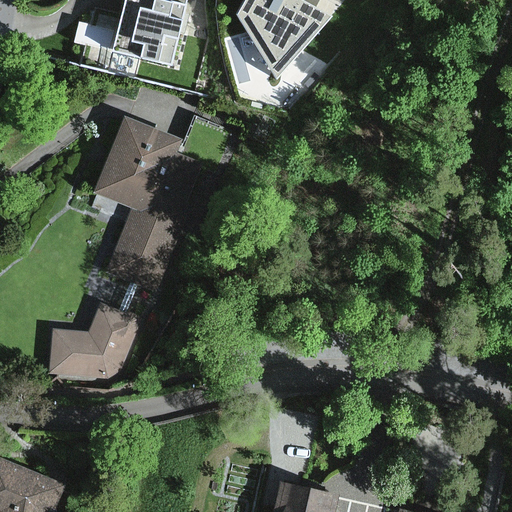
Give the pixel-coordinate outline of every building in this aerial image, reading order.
[(185,0),(123,0),(115,42),(161,52),(157,69),(192,76),(203,23),(181,19),(185,0)] [(236,0),(229,15),(274,79),(335,16),(319,4),(320,0),(236,0)] [(118,124),(90,193),(130,209),(103,275),(156,296),(193,204),(184,201),(197,168),(172,158),(176,147),(118,124)] [(107,377),(115,372),(120,368),(137,321),(132,314),(97,308),(85,334),(51,328),(48,372),(107,377)] [(65,511),(75,482),(0,457),(0,511),(65,511)] [(333,511),(337,496),(277,483),(271,511),(333,511)]
